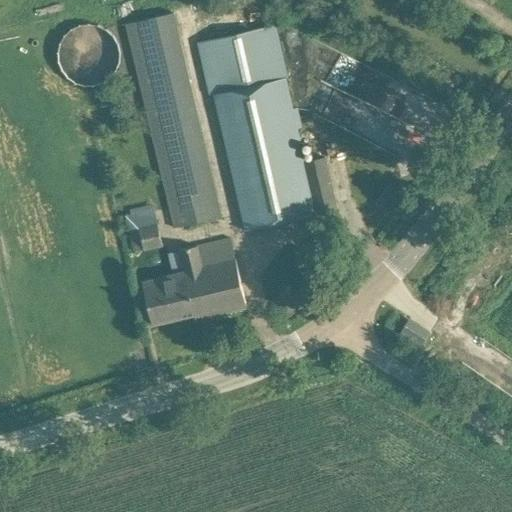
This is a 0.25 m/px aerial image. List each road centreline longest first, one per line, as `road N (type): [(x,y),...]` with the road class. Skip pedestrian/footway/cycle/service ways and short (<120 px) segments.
road 1 (tertiary): [(0,447),(234,374),(332,323)]
road 2 (tertiary): [(332,323),(408,253),(511,113)]
road 3 (unclassified): [(511,442),(332,323)]
